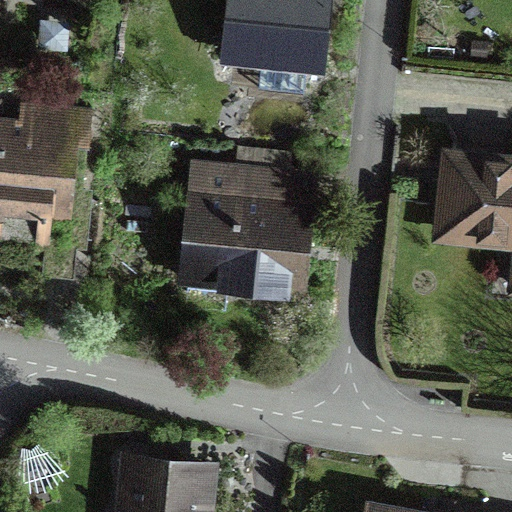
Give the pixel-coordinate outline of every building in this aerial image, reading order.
[(228,0),(222,73),(320,82),(326,0),(228,0)] [(77,136),(0,129),(0,254),(43,259),(46,222),(69,224),(77,136)] [(511,165),(444,159),(435,254),(511,261),(511,281),(509,309),(511,309),(511,165)] [(298,309),(313,186),(197,172),(182,295),(298,309)] [(220,511),(225,474),(119,463),(114,511),(220,511)]
